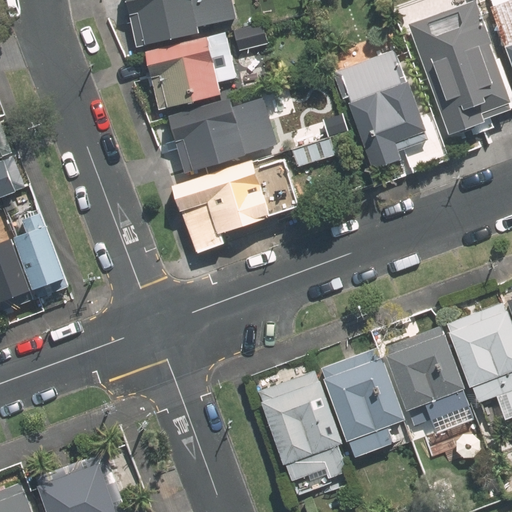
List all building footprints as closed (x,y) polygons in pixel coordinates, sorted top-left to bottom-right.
[(201,0),(132,0),(141,42),(207,30),(201,0)] [(511,88),(479,0),(457,0),(412,17),(459,143),(497,129),(492,114),(511,106),(511,88)] [(511,0),(493,0),(511,50),(511,0)] [(214,31),(153,45),(166,105),(228,92),(214,31)] [(403,46),(341,68),(367,139),(376,136),(384,160),(410,151),(405,137),(433,127),(403,46)] [(240,93),(173,110),(183,148),(166,152),(171,171),(253,151),(240,93)] [(3,116),(0,117),(0,155),(16,149),(3,116)] [(326,134),(292,147),(300,169),(334,156),(326,134)] [(16,149),(0,155),(0,193),(28,182),(16,149)] [(261,154),(174,182),(196,250),(230,239),(226,227),(279,210),(261,154)] [(18,230),(39,284),(74,270),(46,202),(12,215),(18,230)] [(0,282),(6,297),(39,284),(18,230),(1,237),(0,233),(0,282)] [(511,304),(496,310),(511,359),(511,304)] [(487,316),(428,335),(450,402),(510,383),(487,316)] [(423,339),(364,359),(385,422),(444,402),(423,339)] [(357,362),(301,380),(324,449),(380,430),(357,362)] [(325,455),(299,378),(250,394),(276,471),(325,455)] [(129,511),(109,459),(48,481),(59,511),(129,511)] [(40,511),(31,484),(0,494),(0,511),(40,511)]
